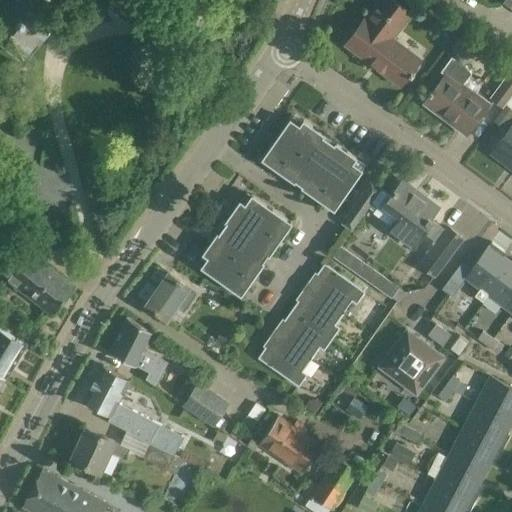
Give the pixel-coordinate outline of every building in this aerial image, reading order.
[(0,0),(0,38),(24,58),(62,10),(48,0),(0,0)] [(397,0),(376,0),(345,44),(401,85),(421,58),(394,38),(395,37),(413,12),(397,0)] [(511,0),(503,0),(503,2),(511,8),(511,0)] [(445,74),(425,102),(441,114),(443,111),(453,118),(451,122),(466,133),(490,101),(477,90),(481,85),(469,76),(472,72),(467,65),(460,60),(451,56),(440,71),(445,74)] [(511,66),(489,97),(503,108),(511,95),(511,66)] [(506,130),(511,122),(511,121),(511,117),(511,107),(506,104),(494,122),(506,130)] [(290,117),(261,157),(295,181),(296,180),(302,185),(301,186),(334,209),(363,168),(354,162),(358,156),(335,141),(334,143),(324,135),(325,134),(303,118),(299,123),(290,117)] [(511,124),(495,147),(511,159),(511,124)] [(445,229),(432,219),(440,208),(415,189),(416,188),(402,177),(381,205),(395,215),(386,228),(413,248),(423,232),(435,241),(418,264),(434,276),(463,237),(448,226),(445,229)] [(366,186),(378,194),(382,188),(371,179),(366,186)] [(373,200),(378,194),(366,186),(362,192),(373,200)] [(207,256),(200,266),(241,295),(265,261),(264,260),(268,254),(269,255),(293,221),(252,192),(245,202),(240,199),(225,221),(225,222),(219,231),(217,230),(202,253),(207,256)] [(369,206),(373,200),(362,192),(358,198),(369,206)] [(365,212),(369,206),(358,198),(353,204),(365,212)] [(0,228),(12,213),(0,204),(0,228)] [(360,218),(365,212),(353,204),(349,210),(360,218)] [(356,224),(360,218),(349,210),(345,216),(356,224)] [(352,230),(356,224),(345,216),(341,222),(352,230)] [(489,293),(511,261),(503,254),(505,251),(492,240),(470,269),(464,264),(458,271),(456,270),(442,288),(453,296),(467,276),(481,286),(475,294),(483,301),(489,293)] [(0,272),(52,313),(74,285),(19,242),(0,266),(0,272)] [(338,260),(346,248),(340,244),(332,255),(338,260)] [(344,264),(352,253),(346,248),(338,260),(344,264)] [(350,268),(358,257),(352,253),(344,264),(350,268)] [(356,272),(364,261),(358,257),(350,268),(356,272)] [(306,284),(344,311),(352,300),(357,303),(366,290),(324,261),(317,272),(315,270),(306,284)] [(362,276),(370,265),(364,261),(356,272),(362,276)] [(511,261),(489,293),(511,309),(511,261)] [(368,280),(376,269),(370,265),(362,276),(368,280)] [(374,285),(382,273),(376,269),(368,280),(374,285)] [(196,293),(190,289),(191,287),(169,271),(146,304),(168,320),(177,307),(183,311),(196,293)] [(380,289),(388,278),(382,273),(374,285),(380,289)] [(386,293),(394,282),(388,278),(380,289),(386,293)] [(394,282),(386,293),(392,297),(400,286),(394,282)] [(291,309),(332,337),(340,326),(336,323),(344,311),(306,284),(295,298),(297,299),(291,309)] [(272,331),(311,358),(319,346),(324,349),(332,337),(291,309),(284,318),(282,316),(272,331)] [(157,383),(168,363),(144,350),(154,332),(127,318),(110,351),(148,371),(144,379),(154,384),(155,383),(157,383)] [(443,345),(451,334),(436,323),(427,334),(443,345)] [(0,371),(7,376),(27,343),(0,327),(0,371)] [(233,337),(223,330),(215,341),(226,348),(233,337)] [(487,345),(493,337),(483,330),(477,338),(487,345)] [(311,358),(272,331),(262,344),(265,346),(258,356),(299,385),(308,373),(303,369),(311,358)] [(416,392),(442,357),(407,331),(381,366),(416,392)] [(459,335),(450,348),(459,354),(468,341),(459,335)] [(493,337),(487,345),(498,353),(504,344),(493,337)] [(107,420),(149,442),(175,455),(184,437),(118,402),(130,379),(102,364),(83,401),(110,415),(107,420)] [(445,384),(453,391),(460,380),(452,374),(445,384)] [(511,386),(491,375),(477,401),(511,420),(511,419),(511,386)] [(188,377),(175,397),(183,403),(181,404),(214,426),(215,424),(223,430),(228,422),(220,416),(230,401),(198,379),(196,382),(188,377)] [(445,401),(453,391),(445,384),(437,395),(445,401)] [(304,405),(314,412),(322,402),(316,397),(308,399),(304,405)] [(464,427),(502,448),(510,433),(506,431),(511,420),(477,401),(464,427)] [(320,444),(292,425),(278,415),(259,442),(302,471),(320,444)] [(406,436),(410,428),(399,422),(394,430),(406,436)] [(131,448),(86,426),(71,457),(100,471),(110,450),(126,458),(131,448)] [(450,454),(485,472),(491,460),(494,462),(502,448),(464,427),(450,454)] [(410,428),(406,436),(417,442),(422,434),(410,428)] [(397,441),(389,453),(408,464),(415,452),(397,441)] [(175,455),(149,442),(142,456),(168,469),(175,455)] [(184,465),(197,470),(202,458),(189,452),(184,465)] [(483,485),(479,483),(485,472),(450,454),(436,480),(475,500),(483,485)] [(398,461),(388,455),(382,465),(392,470),(398,461)] [(303,491),(310,496),(304,505),(314,511),(326,511),(330,507),(332,508),(358,470),(337,456),(317,485),(310,480),(303,491)] [(112,511),(105,508),(108,503),(43,468),(22,506),(33,511),(112,511)] [(372,477),(381,483),(386,474),(378,468),(372,477)] [(375,492),(381,483),(372,477),(366,486),(375,492)] [(468,511),(475,500),(436,480),(423,506),(434,511),(468,511)] [(372,511),(378,502),(364,495),(357,507),(368,511),(372,511)]
